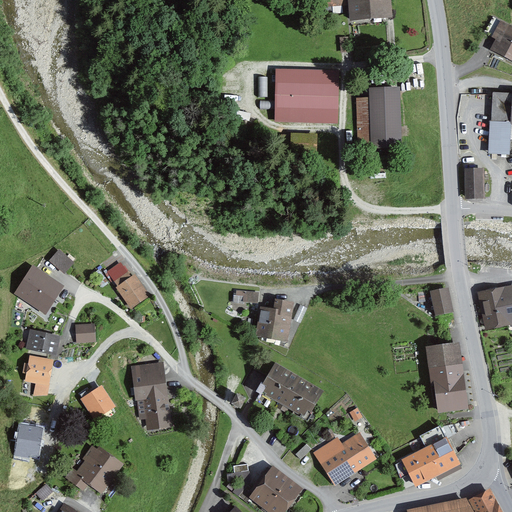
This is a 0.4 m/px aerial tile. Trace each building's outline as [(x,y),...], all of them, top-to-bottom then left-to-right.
[(332,10),(332,5),(347,4),(346,0),(321,0),(322,6),(326,6),(326,11),(332,10)] [(388,0),(350,0),(352,17),(386,14),(385,1),(388,1),(388,0)] [(511,31),(507,29),(509,26),(493,18),(487,31),(494,34),(493,37),(500,41),(496,48),(511,56),(511,31)] [(337,72),(274,71),(274,91),(277,91),(276,121),(336,122),(337,72)] [(399,146),(397,90),(372,91),(372,98),(358,99),(359,147),(399,146)] [(511,94),(494,94),(493,121),(491,121),(490,140),(511,140),(511,94)] [(316,137),(282,136),(282,151),(291,151),(291,152),(316,153),(316,137)] [(481,171),(467,171),(468,197),(482,197),(481,171)] [(59,251),(51,260),(65,272),(73,263),(59,251)] [(35,270),(21,291),(45,308),(58,289),(54,286),(56,283),(35,270)] [(126,272),(114,281),(120,289),(118,290),(130,306),(143,296),(126,272)] [(449,313),(444,289),(431,292),(436,315),(449,313)] [(505,289),(482,294),(484,303),(480,303),(485,326),(511,320),(511,294),(506,295),(505,289)] [(244,303),(244,301),(257,302),(258,293),(237,291),(237,294),(234,294),(234,302),(244,303)] [(258,333),(282,337),(286,316),(289,316),(291,303),(278,301),(276,314),(262,311),(258,333)] [(307,308),(300,305),(294,320),(300,323),(307,308)] [(93,325),(77,326),(78,341),(93,341),(93,325)] [(28,349),(52,355),(56,337),(36,332),(34,342),(30,341),(28,349)] [(452,346),(434,349),(436,368),(431,368),(433,383),(438,382),(441,407),(464,404),(458,365),(455,365),(452,346)] [(47,383),(51,362),(40,360),(40,358),(33,357),(31,368),(28,368),(27,373),(30,374),(28,380),(47,383)] [(149,426),(167,424),(159,364),(134,367),(140,418),(148,417),(149,426)] [(276,366),(265,384),(268,386),(265,391),(282,401),(282,400),(287,403),(287,404),(304,414),(307,409),(310,411),(321,392),(276,366)] [(96,420),(118,406),(103,383),(81,398),(96,420)] [(40,398),(50,400),(52,390),(42,389),(40,398)] [(240,408),(245,399),(237,394),(232,403),(240,408)] [(415,455),(404,460),(414,481),(437,469),(443,477),(461,468),(440,427),(409,443),(415,455)] [(317,453),(334,481),(371,457),(357,435),(342,445),(340,443),(333,448),(331,445),(317,453)] [(312,449),(307,444),(296,454),(301,459),(312,449)] [(81,488),(86,482),(100,492),(112,476),(110,475),(118,464),(94,448),(85,459),(93,465),(82,479),(71,470),(66,477),(81,488)] [(227,474),(228,481),(242,479),(241,472),(248,471),(247,464),(233,466),(234,473),(227,474)] [(269,511),(270,511),(273,509),(276,511),(279,511),(297,490),(268,468),(264,474),(266,475),(252,493),(266,504),(263,507),(269,511)] [(233,492),(248,503),(253,497),(249,494),(253,489),(242,480),(233,492)] [(36,493),(41,498),(50,489),(46,484),(36,493)] [(472,499),(469,500),(475,511),(497,511),(488,494),(474,502),(472,499)] [(473,511),(468,502),(420,511),(473,511)]
